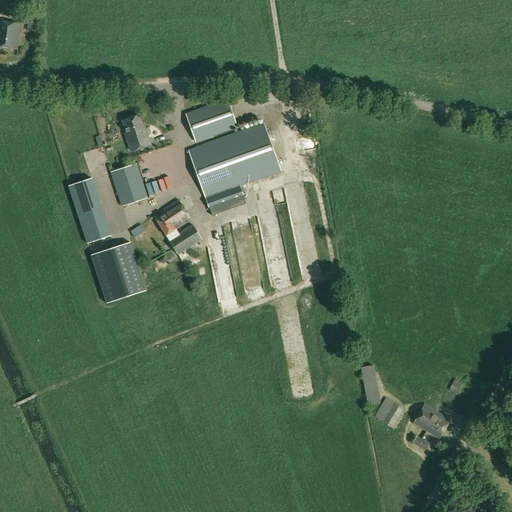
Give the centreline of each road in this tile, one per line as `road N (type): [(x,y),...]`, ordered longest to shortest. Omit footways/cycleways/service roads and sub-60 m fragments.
road 1 (unclassified): [(0,82),(73,91),(316,84),(511,124)]
road 2 (track): [(511,369),(433,511)]
